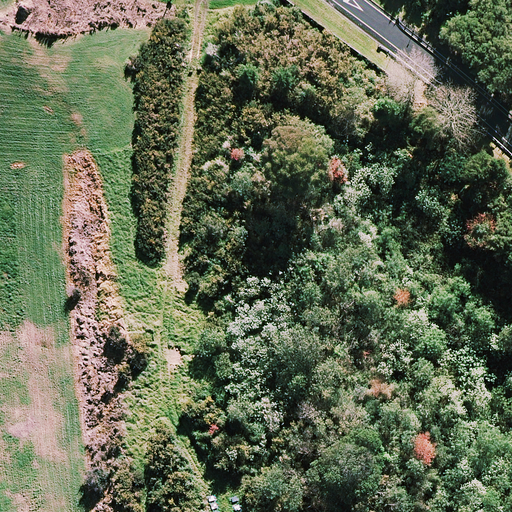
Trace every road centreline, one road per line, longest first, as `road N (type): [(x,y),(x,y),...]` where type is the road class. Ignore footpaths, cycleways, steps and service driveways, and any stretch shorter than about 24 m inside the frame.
road 1 (track): [(201,0),(146,462),(150,511)]
road 2 (trunk): [(511,133),(349,0)]
